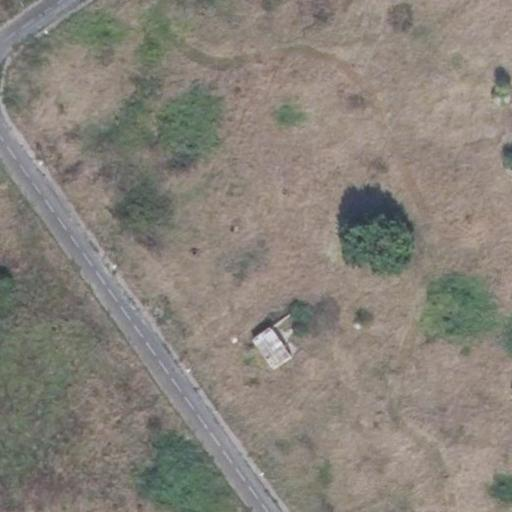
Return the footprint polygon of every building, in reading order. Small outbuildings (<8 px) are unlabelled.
[(25,0),(31,8),(43,0),(25,0)] [(505,89),(503,89),(500,89),(498,90),(496,91),(495,93),(494,95),(493,97),(494,99),(494,101),(495,103),(497,105),(499,106),(501,107),(504,106),(506,106),(508,105),(509,103),(511,101),(511,99),(511,97),(511,95),(510,93),(509,91),(507,90),(505,89)] [(381,239),(379,239),(377,239),(374,240),(373,241),(371,243),(370,245),(370,247),(370,250),(370,252),(372,254),(373,256),(375,257),(378,257),(380,257),(382,257),(384,256),(386,254),(387,252),(388,250),(388,248),(388,245),(387,243),(385,241),(383,240),(381,239)] [(359,321),(358,321),(357,321),(356,321),(355,322),(354,323),(354,324),(354,325),(354,326),(354,327),(355,328),(355,329),(356,330),(358,330),(359,330),(360,329),(361,329),(362,328),(362,327),(363,326),(363,325),(363,324),(362,323),(361,322),(360,321),(359,321)] [(271,328),(255,340),(267,357),(284,345),(271,328)]
